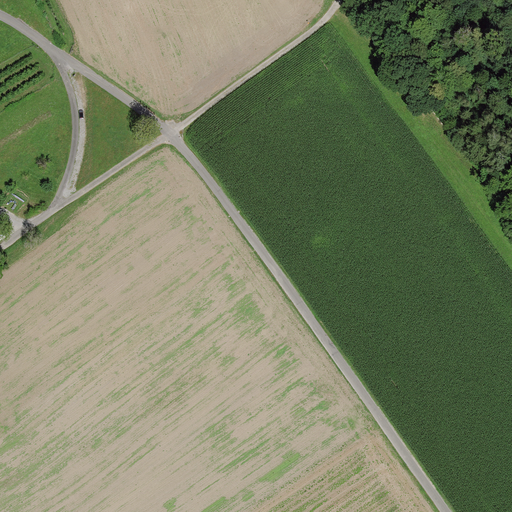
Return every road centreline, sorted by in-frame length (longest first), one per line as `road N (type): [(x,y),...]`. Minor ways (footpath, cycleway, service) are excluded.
road 1 (residential): [(170,132),(444,511)]
road 2 (track): [(341,1),(511,214)]
road 3 (track): [(170,132),(342,0)]
road 4 (residential): [(57,54),(75,132),(53,208)]
road 5 (residential): [(53,208),(170,132)]
road 6 (residential): [(57,54),(170,132)]
